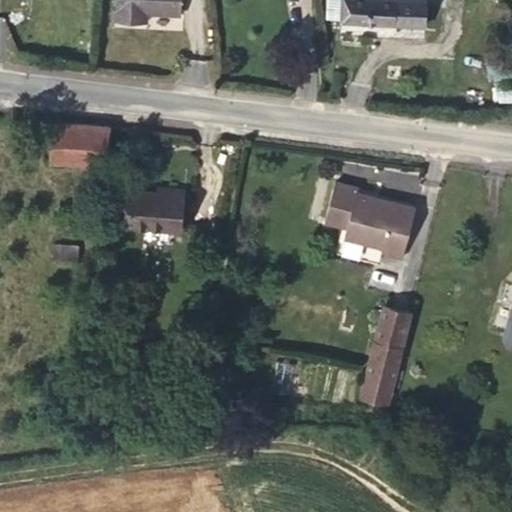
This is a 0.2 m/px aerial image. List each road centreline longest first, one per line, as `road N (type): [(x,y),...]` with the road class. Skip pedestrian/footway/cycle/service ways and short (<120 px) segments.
road 1 (secondary): [(511,144),(0,83)]
road 2 (track): [(0,479),(266,441),(340,462),(417,511)]
